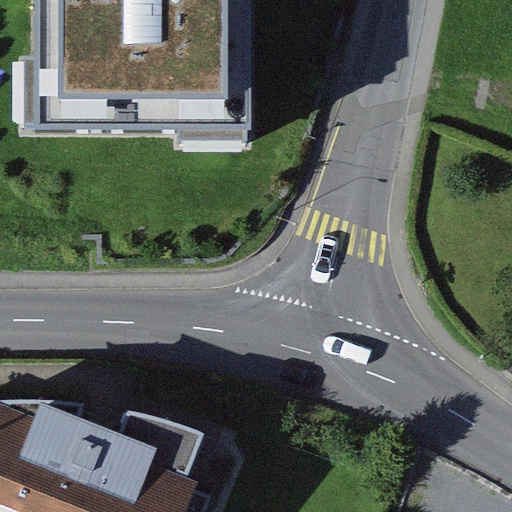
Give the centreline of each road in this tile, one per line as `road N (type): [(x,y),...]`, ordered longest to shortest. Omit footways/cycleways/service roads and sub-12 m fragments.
road 1 (unclassified): [(399,0),(370,147),(309,353)]
road 2 (tertiary): [(309,353),(222,331),(141,323),(0,323)]
road 3 (tertiary): [(511,449),(395,384),(309,353)]
